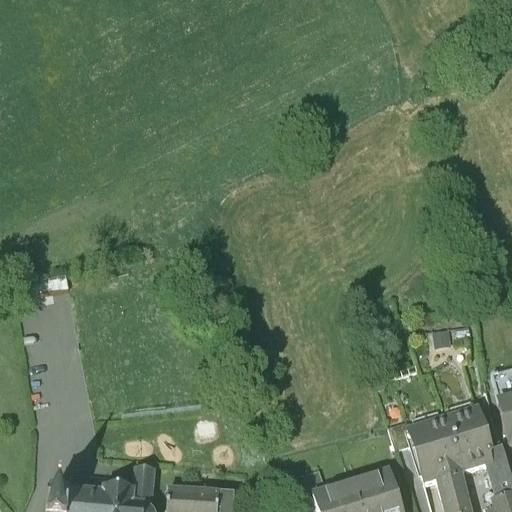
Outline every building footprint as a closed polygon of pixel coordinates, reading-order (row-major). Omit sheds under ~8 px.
[(474,143),(466,145),(471,163),(479,161),(474,143)] [(49,291),(27,295),(30,311),(52,307),(49,291)] [(446,338),(431,340),(434,356),(449,354),(446,338)] [(510,409),(492,414),(505,461),(511,458),(511,370),(491,376),(495,391),(505,388),(510,409)] [(477,419),(405,439),(410,454),(422,497),(433,494),(437,511),(467,511),(459,483),(484,476),(492,474),(488,460),(477,419)] [(410,454),(405,439),(403,431),(388,436),(394,459),(410,454)] [(492,474),(484,476),(494,510),(486,511),(511,511),(511,495),(500,456),(488,460),(492,474)] [(64,511),(54,511),(48,511),(47,511),(154,511),(159,471),(138,468),(134,495),(106,491),(105,499),(67,495),(64,511)] [(292,477),(278,482),(285,504),(299,500),(295,486),(292,477)] [(308,506),(324,501),(317,479),(295,486),(299,500),(308,506)] [(324,501),(308,506),(310,511),(397,511),(388,481),(324,501)] [(231,511),(232,502),(167,498),(165,511),(231,511)]
